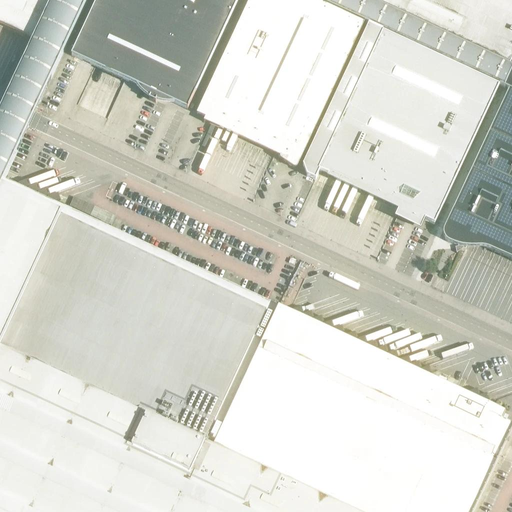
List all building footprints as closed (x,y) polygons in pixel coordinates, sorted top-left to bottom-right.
[(52,0),(37,34),(3,107),(0,112),(0,190),(5,180),(18,152),(22,142),(32,121),(88,0),(312,0),(365,24),(368,25),(374,28),(383,32),(383,33),(499,87),(499,86),(503,88),(504,89),(511,72),(511,67),(509,66),(368,0),(367,0),(52,0)] [(0,0),(0,16),(37,34),(52,0),(0,0)] [(200,84),(238,0),(97,0),(75,48),(71,57),(72,57),(95,67),(136,86),(138,88),(140,91),(142,94),(145,96),(148,98),(150,99),(149,101),(156,104),(156,102),(160,103),(164,104),(168,104),(172,104),(175,104),(187,110),(187,111),(200,84)] [(300,163),(315,130),(365,24),(312,0),(250,0),(197,115),(205,119),(204,123),(209,125),(280,158),(280,159),(280,160),(281,161),(293,169),(295,169),(296,169),(297,169),(298,168),(300,163)] [(511,0),(368,0),(509,66),(511,59),(511,0)] [(434,225),(499,87),(383,33),(383,32),(374,28),(368,25),(303,167),(306,177),(315,181),(320,172),(328,176),(328,178),(399,211),(395,218),(397,219),(421,230),(425,221),(434,225)] [(511,72),(504,89),(509,91),(453,211),(445,228),(444,230),(443,232),(443,233),(443,234),(443,235),(443,236),(444,238),(445,239),(446,241),(447,242),(447,243),(448,243),(449,243),(454,245),(456,246),(458,247),(457,248),(455,248),(455,249),(456,248),(458,253),(456,253),(457,254),(461,251),(462,251),(463,250),(463,249),(463,248),(466,248),(469,241),(511,260),(511,72)] [(473,511),(511,429),(511,426),(501,421),(505,413),(279,307),(5,180),(0,190),(0,511),(473,511)]
